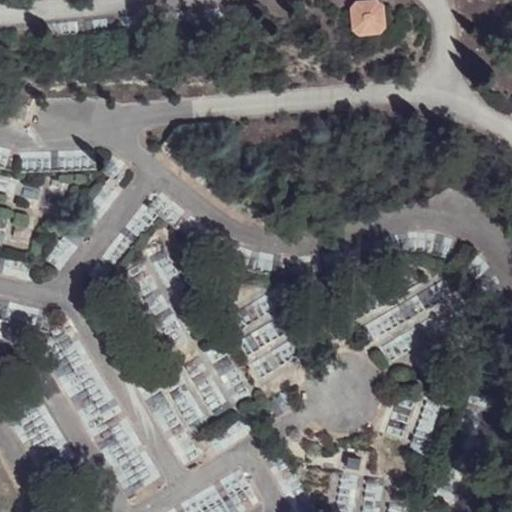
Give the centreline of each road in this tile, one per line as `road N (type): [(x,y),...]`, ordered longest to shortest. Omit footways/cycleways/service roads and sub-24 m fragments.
road 1 (unknown): [(0,137),(108,144),(117,130),(152,117),(355,101),(435,85)]
road 2 (unknown): [(185,492),(85,329),(58,301)]
road 3 (unknown): [(193,0),(46,14),(0,10)]
